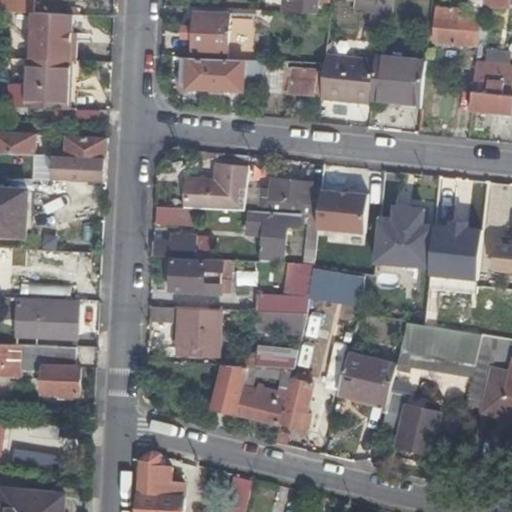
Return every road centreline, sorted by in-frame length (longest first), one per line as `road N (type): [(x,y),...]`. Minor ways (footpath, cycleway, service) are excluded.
road 1 (residential): [(511,166),(134,128)]
road 2 (residential): [(118,428),(462,511)]
road 3 (residential): [(118,428),(134,128)]
road 4 (residential): [(134,128),(140,0)]
